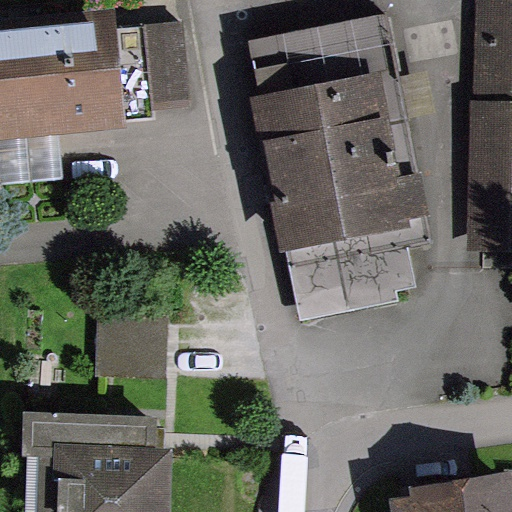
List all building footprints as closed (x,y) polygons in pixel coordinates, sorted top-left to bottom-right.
[(511,0),(484,0),(474,251),(511,252),(511,0)] [(383,20),(237,49),(291,318),(410,294),(400,242),(426,237),(383,20)] [(189,22),(0,43),(0,133),(199,112),(189,22)] [(162,323),(90,323),(90,378),(162,379),(162,323)] [(140,425),(17,422),(16,455),(47,456),(45,511),(161,511),(163,466),(139,465),(140,425)] [(500,511),(497,479),(381,490),(382,511),(500,511)]
